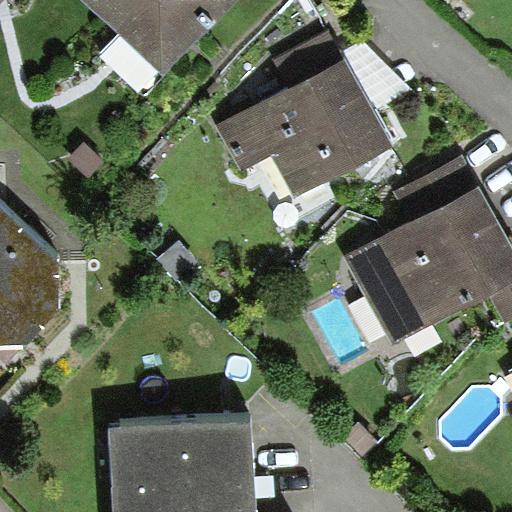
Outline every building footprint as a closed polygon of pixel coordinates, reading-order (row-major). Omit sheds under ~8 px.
[(224,0),(96,0),(164,64),(224,0)] [(393,136),(374,101),(344,46),(334,51),(325,34),(273,62),(286,85),(218,121),(242,167),(274,150),(295,188),(393,136)] [(360,37),(344,46),(374,101),(409,83),(360,37)] [(410,218),(349,250),(393,334),(490,283),(507,315),(511,312),(511,231),(503,215),(468,148),(394,188),(410,218)] [(0,330),(29,329),(59,296),(57,245),(0,190),(0,330)] [(256,511),(255,490),(250,404),(111,413),(117,511),(256,511)]
